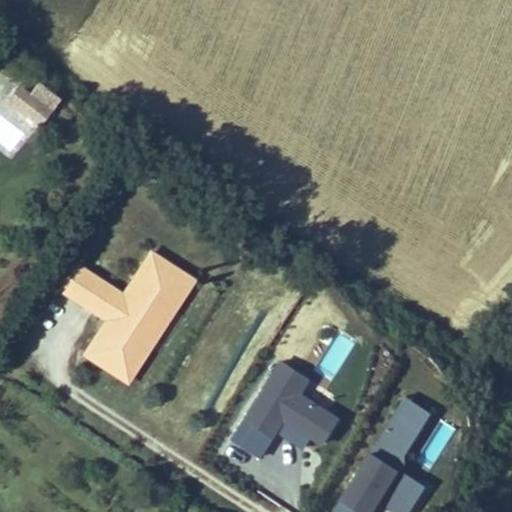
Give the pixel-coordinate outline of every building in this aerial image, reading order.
[(57,103),(22,77),(4,101),(40,127),(57,103)] [(121,297),(112,291),(103,304),(112,310),(105,320),(82,355),(113,375),(135,341),(142,345),(167,308),(160,303),(179,274),(149,254),(121,297)] [(88,275),(72,265),(57,288),(72,298),(88,275)] [(124,382),(190,282),(179,274),(160,303),(167,308),(142,345),(135,341),(113,375),(124,382)] [(112,291),(88,275),(72,298),(105,320),(112,310),(103,304),(112,291)] [(344,419),(303,395),(312,379),(279,360),(231,442),(264,461),(282,429),(324,453),(344,419)] [(405,396),(334,511),(376,511),(381,505),(391,511),(414,511),(431,486),(402,469),(435,414),(405,396)] [(436,447),(446,449),(451,426),(441,424),(436,447)]
